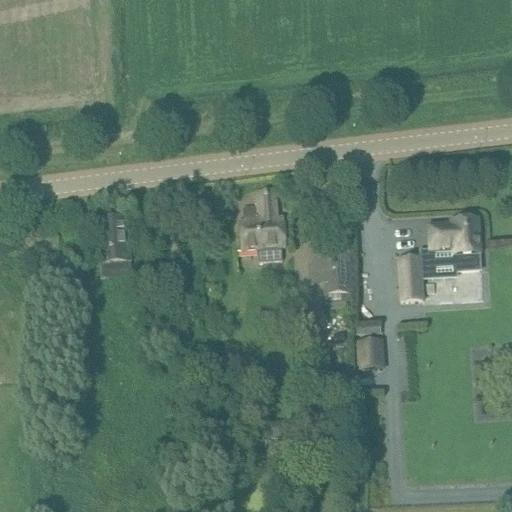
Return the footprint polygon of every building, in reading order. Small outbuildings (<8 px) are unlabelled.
[(285,250),(284,241),(283,221),(277,221),(275,193),(256,194),(257,209),(243,210),(244,224),(239,224),(241,254),(257,252),(258,264),(282,262),(281,250),(285,250)] [(126,220),(96,223),(97,243),(99,267),(101,284),(131,281),(130,265),(128,240),(126,220)] [(480,257),(479,241),(478,221),(450,223),(451,226),(428,228),(429,253),(452,252),(452,258),(480,257)] [(343,298),(342,255),(326,255),(326,260),(312,260),(312,286),(325,286),(326,298),(343,298)] [(420,260),(398,262),(400,306),(422,304),(420,260)] [(89,317),(60,316),(59,382),(88,382),(89,317)] [(382,343),(355,344),(357,373),(384,372),(382,343)]
